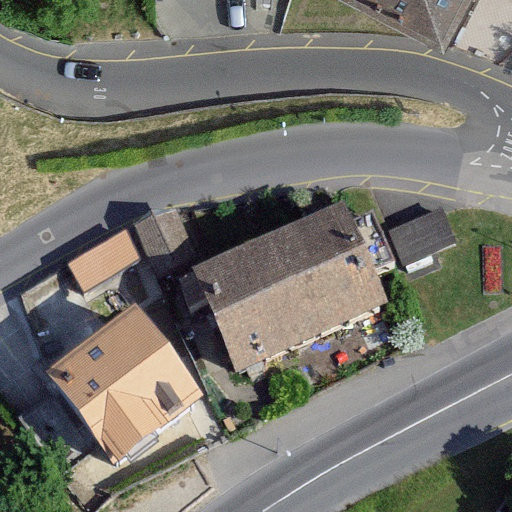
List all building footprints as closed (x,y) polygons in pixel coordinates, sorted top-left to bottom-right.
[(363,0),(439,38),(458,0),(363,0)] [(175,217),(136,235),(158,280),(197,261),(175,217)] [(349,233),(343,220),(195,287),(238,381),(385,314),(369,278),(390,268),(370,223),(349,233)] [(125,238),(71,268),(86,294),(139,264),(125,238)] [(140,333),(22,423),(58,469),(93,442),(116,472),(198,409),(140,333)]
